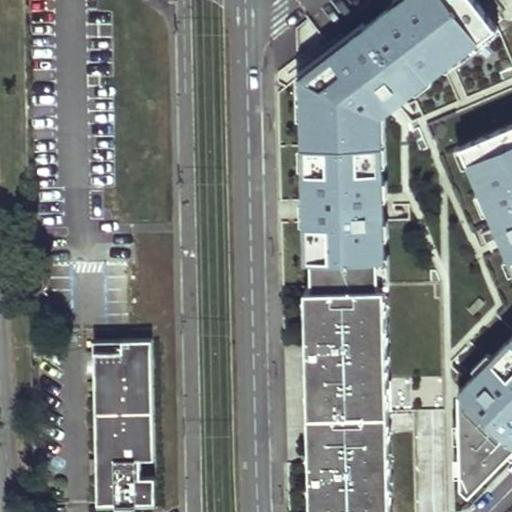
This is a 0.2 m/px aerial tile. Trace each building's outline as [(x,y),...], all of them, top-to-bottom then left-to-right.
[(309,275),(387,276),(383,104),(504,16),(492,0),(385,0),(304,61),(309,275)] [(464,370),(467,472),(474,479),(511,440),(511,111),(467,129),(488,180),(505,223),(511,241),(511,323),(487,348),(464,370)] [(391,511),(387,276),(309,275),(314,511),(391,511)] [(97,477),(97,502),(156,500),(156,475),(141,475),(140,457),(156,457),(153,337),(137,337),(123,337),(123,349),(102,349),(103,375),(95,375),(96,459),(107,459),(108,477),(97,477)] [(102,349),(94,349),(95,375),(103,375),(102,349)] [(107,459),(96,459),(97,477),(108,477),(107,459)]
